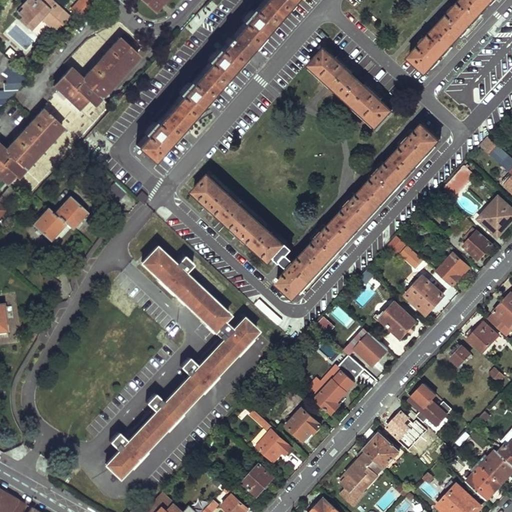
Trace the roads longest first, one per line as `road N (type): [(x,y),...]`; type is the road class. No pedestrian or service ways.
road 1 (residential): [(275,511),(511,254)]
road 2 (residential): [(326,9),(423,96)]
road 3 (residential): [(508,0),(423,96)]
